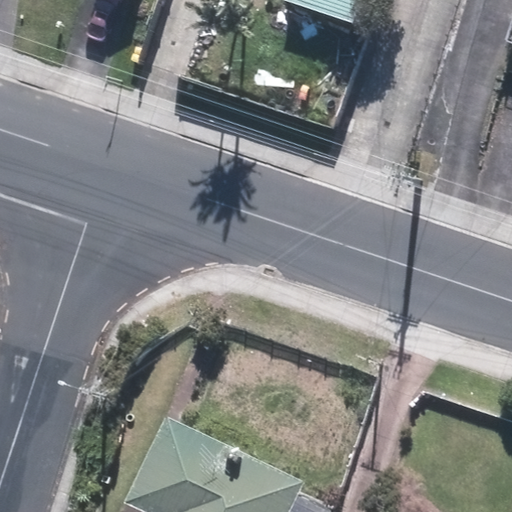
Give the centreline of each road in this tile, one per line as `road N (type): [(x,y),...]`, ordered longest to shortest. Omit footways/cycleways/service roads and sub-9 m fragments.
road 1 (tertiary): [(511,299),(106,163)]
road 2 (residential): [(0,488),(106,163)]
